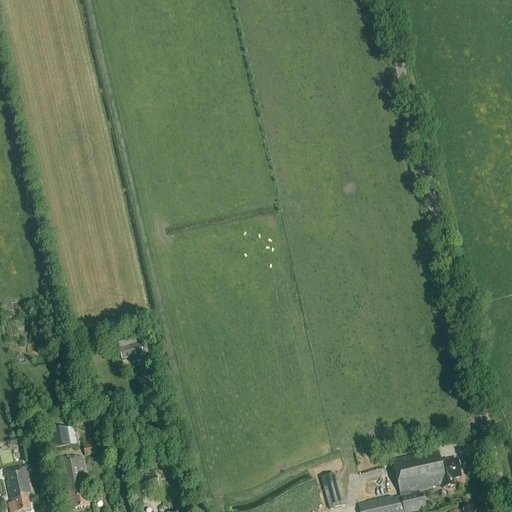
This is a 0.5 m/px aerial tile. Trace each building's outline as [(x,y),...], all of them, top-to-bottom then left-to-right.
[(53,305),(49,308),(53,314),(58,311),(53,305)] [(144,355),(141,344),(119,349),(121,360),(144,355)] [(49,450),(76,445),(73,429),(46,434),(49,450)] [(8,440),(9,447),(23,444),(21,437),(8,440)] [(95,456),(94,445),(83,446),(85,457),(95,456)] [(410,495),(410,493),(443,485),(444,489),(454,487),(452,480),(462,478),(459,467),(460,467),(459,463),(458,463),(458,461),(448,463),(448,461),(441,463),(438,452),(393,463),(401,498),(393,500),(392,498),(358,506),(359,511),(412,511),(420,510),(420,509),(426,507),(423,494),(417,496),(416,494),(410,495)] [(74,509),(90,506),(88,495),(87,495),(86,491),(87,490),(81,458),(60,462),(66,494),(70,493),(71,499),(67,500),(68,507),(74,506),(74,509)] [(362,465),(364,470),(374,467),(372,462),(362,465)] [(26,494),(30,493),(24,467),(4,472),(5,475),(7,475),(9,481),(6,482),(10,500),(12,500),(13,502),(9,503),(10,511),(19,511),(30,510),(26,494)] [(148,477),(147,472),(135,476),(139,493),(159,487),(155,475),(148,477)] [(346,506),(339,482),(323,486),(329,510),(346,506)]
